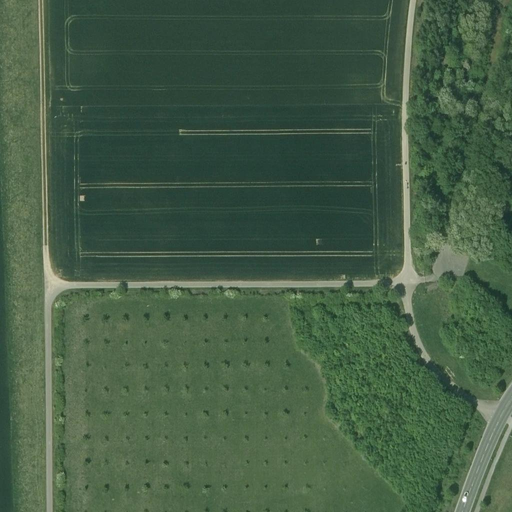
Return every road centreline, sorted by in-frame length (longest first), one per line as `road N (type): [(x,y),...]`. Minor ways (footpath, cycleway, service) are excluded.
road 1 (track): [(49,511),(46,285),(406,283)]
road 2 (track): [(406,283),(447,274),(465,158),(509,0)]
road 3 (track): [(46,285),(39,0)]
road 4 (track): [(406,283),(416,0)]
road 5 (track): [(510,421),(436,374),(410,324),(406,283)]
road 6 (secondary): [(461,511),(511,394)]
